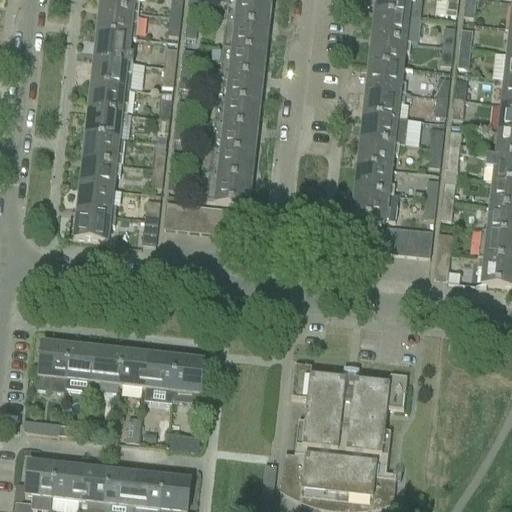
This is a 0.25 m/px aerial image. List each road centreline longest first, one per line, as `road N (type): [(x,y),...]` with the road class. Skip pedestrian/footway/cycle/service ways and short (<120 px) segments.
road 1 (residential): [(267,296),(307,0)]
road 2 (residential): [(2,271),(32,0)]
road 3 (residential): [(2,271),(267,296)]
road 4 (residential): [(267,296),(511,318)]
